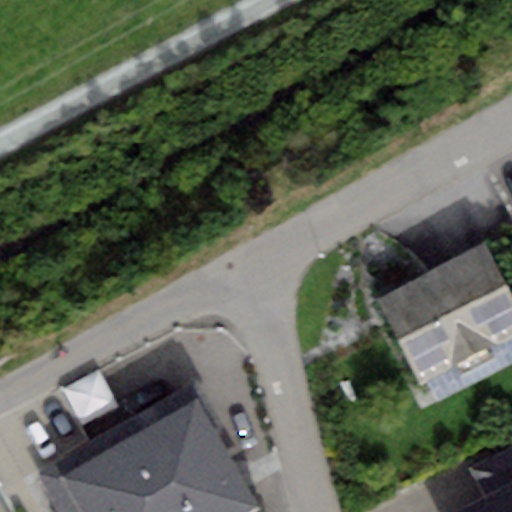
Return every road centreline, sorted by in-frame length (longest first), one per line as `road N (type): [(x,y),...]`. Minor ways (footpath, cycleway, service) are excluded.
road 1 (track): [(0,143),(274,0)]
road 2 (residential): [(240,269),(511,122)]
road 3 (residential): [(0,395),(240,269)]
road 4 (residential): [(318,511),(278,364),(240,269)]
